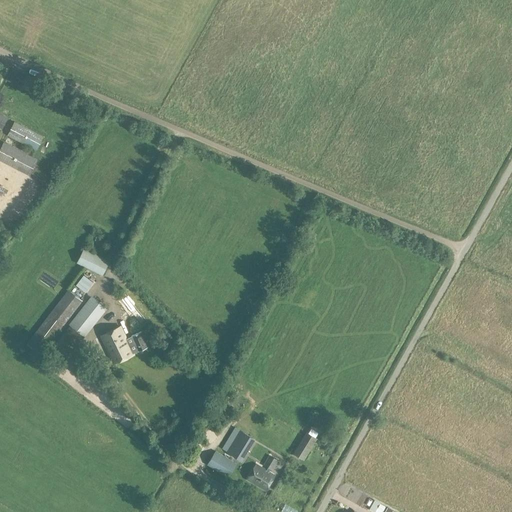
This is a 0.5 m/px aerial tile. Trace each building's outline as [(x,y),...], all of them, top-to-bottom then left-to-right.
[(15,121),(7,135),(36,150),(44,136),(15,121)] [(4,141),(0,148),(0,160),(29,175),(38,159),(4,141)] [(83,250),(77,263),(83,266),(100,273),(105,261),(83,250)] [(83,276),(75,286),(85,293),(92,283),(83,276)] [(40,355),(80,303),(67,291),(26,344),(40,355)] [(92,296),(71,324),(83,335),(106,308),(92,296)] [(83,335),(71,324),(55,345),(69,357),(85,336),(83,335)] [(148,347),(144,337),(142,333),(127,339),(122,326),(101,335),(113,362),(148,347)] [(226,404),(237,411),(242,404),(232,397),(226,404)] [(255,438),(238,430),(234,428),(222,448),(226,451),(242,461),(255,438)] [(306,433),(294,453),(304,460),(317,439),(306,433)] [(215,450),(207,464),(228,477),(237,462),(215,450)] [(256,463),(247,480),(266,491),(275,475),(269,471),(271,468),(272,469),(277,459),(270,455),(265,464),(268,466),(267,469),(256,463)] [(374,501),(369,510),(373,511),(382,511),(385,507),(377,502),(374,501)]
